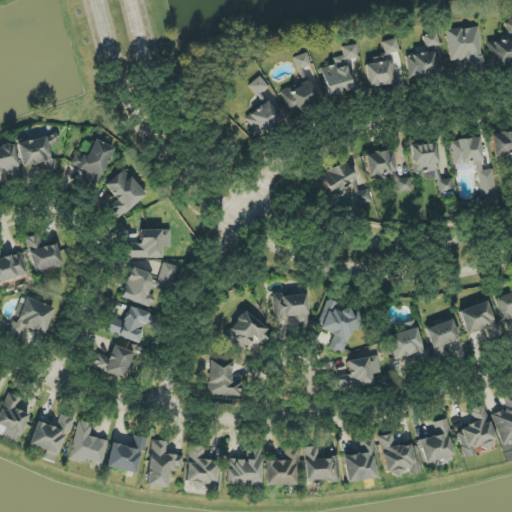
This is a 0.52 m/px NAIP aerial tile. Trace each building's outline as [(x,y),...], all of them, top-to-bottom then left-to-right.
[(446,31),(450,66),(482,62),(478,27),(446,31)] [(426,48),(440,45),(437,32),(423,36),(426,48)] [(382,42),(385,55),(399,51),(396,39),(382,42)] [(511,64),(511,40),(488,41),(489,66),(511,64)] [(326,96),(352,91),(346,60),(358,58),(356,44),(341,47),(343,57),(334,58),(335,66),(321,68),(326,96)] [(297,69),(311,64),(306,53),(293,58),(297,69)] [(440,53),(406,55),(407,77),(441,76),(440,53)] [(365,64),(367,87),(395,84),(393,61),(365,64)] [(257,96),(268,87),(259,76),(248,86),(257,96)] [(307,79),(280,92),(291,114),(318,100),(307,79)] [(281,118),(266,100),(245,119),(260,136),(281,118)] [(511,131),(492,133),(493,155),(511,154),(511,131)] [(16,143),(21,167),(41,163),(43,173),(57,170),(55,159),(50,160),(47,144),(58,142),(56,135),(16,143)] [(482,161),(478,137),(450,141),(454,165),(482,161)] [(113,148),(95,139),(86,159),(75,153),(69,165),(90,174),(87,181),(96,186),(113,148)] [(410,146),(414,177),(436,174),(439,193),(453,191),(452,178),(440,180),(435,143),(410,146)] [(20,179),(12,144),(0,146),(0,172),(5,172),(7,182),(20,179)] [(410,177),(397,179),(393,150),(365,154),(368,177),(391,174),(393,193),(412,191),(410,177)] [(367,188),(360,192),(346,162),(321,173),(331,194),(351,185),(360,206),(372,200),(367,188)] [(480,196),(495,196),(493,170),(482,170),(481,162),(478,162),(480,196)] [(115,198),(108,204),(118,217),(145,196),(124,169),(104,185),(115,198)] [(128,258),(161,258),(161,248),(170,247),(169,230),(139,230),(139,244),(127,244),(128,258)] [(61,266),(56,244),(42,247),(40,234),(25,237),(32,272),(61,266)] [(20,252),(2,258),(0,251),(0,282),(27,274),(20,252)] [(158,281),(172,285),(176,266),(162,263),(158,281)] [(148,294),(153,275),(130,268),(121,299),(150,307),(153,296),(148,294)] [(502,321),(511,318),(511,291),(495,296),(502,321)] [(272,296),(273,319),(294,318),(295,329),(308,328),(306,294),(272,296)] [(53,307),(19,297),(9,336),(22,340),(25,328),(45,334),(53,307)] [(343,353),(352,329),(358,331),(363,316),(337,306),(338,303),(327,299),(316,327),(334,334),(329,348),(343,353)] [(486,328),(490,340),(503,335),(499,322),(494,324),(487,302),(459,311),(467,335),(486,328)] [(106,332),(138,343),(144,325),(151,328),(155,316),(129,307),(124,322),(111,317),(106,332)] [(270,330),(242,311),(223,338),(242,352),(253,337),(261,343),(270,330)] [(425,329),(436,359),(451,353),(447,344),(459,339),(451,319),(425,329)] [(403,324),(405,331),(387,337),(394,359),(423,351),(414,321),(403,324)] [(132,352),(112,346),(109,357),(96,354),(92,369),(125,378),(132,352)] [(346,360),(349,375),(338,376),(340,390),(373,386),(371,374),(380,373),(377,356),(346,360)] [(241,382),(231,382),(231,361),(209,361),(208,395),(240,396),(241,382)] [(28,414),(16,410),(20,397),(6,392),(0,411),(0,435),(18,442),(28,414)] [(511,442),(511,394),(502,398),(506,409),(491,415),(502,446),(511,442)] [(495,445),(485,406),(470,410),(474,424),(457,429),(465,457),(477,454),(475,450),(495,445)] [(37,422),(29,445),(46,451),(43,459),(55,463),(71,418),(61,414),(56,428),(37,422)] [(453,456),(447,433),(450,432),(447,419),(433,422),(436,435),(418,440),(424,464),(453,456)] [(108,441),(89,436),(92,425),(79,421),(68,457),(101,466),(108,441)] [(414,444),(395,448),(392,433),(378,436),(385,476),(409,471),(409,475),(420,472),(414,444)] [(135,474),(146,438),(134,435),(130,448),(112,443),(106,466),(135,474)] [(346,483),(376,478),(371,451),(375,451),(373,437),(358,439),(360,453),(342,456),(346,483)] [(146,486),(167,488),(169,467),(181,468),(182,456),(165,454),(166,442),(151,440),(146,486)] [(204,446),(189,445),(184,492),(201,493),(202,483),(214,484),(216,462),(203,461),(204,446)] [(305,482),(338,480),(338,457),(318,458),(318,447),(303,447),(305,482)] [(265,486),(297,485),(296,448),(284,448),(284,461),(265,461),(265,486)]
